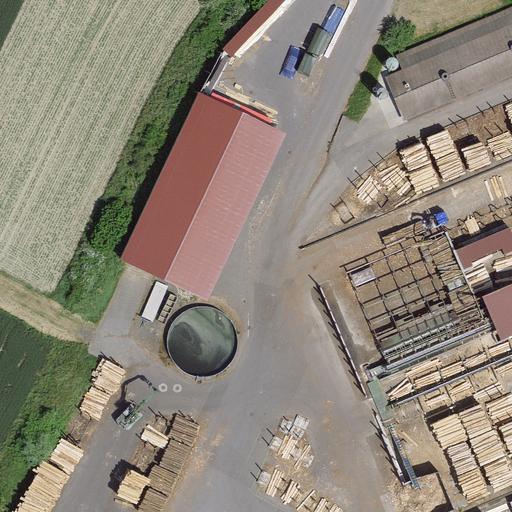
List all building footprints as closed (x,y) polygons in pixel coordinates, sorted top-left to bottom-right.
[(248,68),(315,0),(265,0),(223,43),(248,68)] [(511,10),(385,61),(409,121),(511,79),(511,10)] [(208,306),(286,139),(199,99),(121,267),(208,306)] [(460,264),(511,248),(511,229),(511,228),(454,246),(460,264)] [(511,295),(498,302),(511,332),(511,295)]
